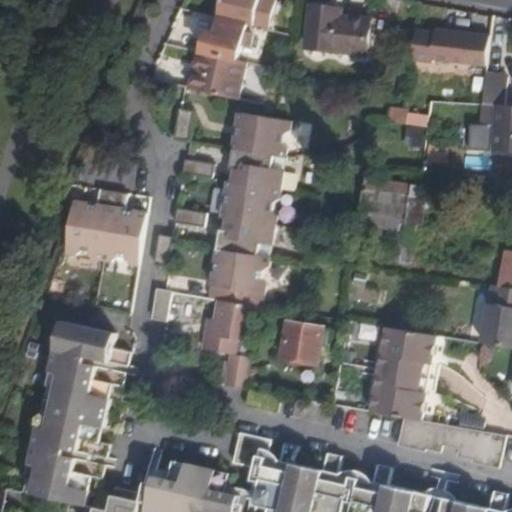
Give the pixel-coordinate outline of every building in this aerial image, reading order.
[(219,0),(215,15),(224,18),(247,24),(268,28),(276,0),(219,0)] [(344,22),(341,18),(321,14),(324,5),(308,2),(302,41),(328,45),(328,54),(368,59),(373,17),(360,14),(358,22),(347,26),(347,22),(344,22)] [(321,14),(341,18),(342,8),(324,5),(321,14)] [(215,15),(211,36),(219,38),(224,18),(215,15)] [(219,38),(211,36),(200,33),(195,50),(238,59),(241,47),(244,32),(247,24),(224,18),(219,38)] [(244,32),(241,47),(250,49),(253,34),(244,32)] [(438,37),(419,35),(415,65),(436,67),(436,64),(490,70),(493,40),(438,34),(438,37)] [(302,50),(328,54),(328,45),(302,41),(302,50)] [(247,60),(238,59),(195,50),(186,88),(240,100),(247,60)] [(511,81),(486,79),(483,110),(499,111),(496,154),(511,155),(511,81)] [(195,118),(181,116),(176,144),(189,147),(191,147),(195,118)] [(240,155),(276,161),(287,163),(289,152),(285,148),(286,139),(292,136),(293,126),(241,117),(239,133),(244,133),(240,155)] [(407,131),(409,120),(393,118),(392,128),(407,131)] [(407,131),(428,133),(429,123),(409,120),(407,131)] [(239,133),(235,154),(240,155),(244,133),(239,133)] [(430,166),(451,163),(448,143),(427,146),(430,166)] [(235,188),(282,196),(285,175),(274,172),(276,161),(240,155),(235,154),(232,175),(237,176),(235,188)] [(216,169),(186,164),(184,179),(213,184),(216,169)] [(364,192),(420,201),(422,193),(365,184),(364,192)] [(230,223),(235,188),(230,186),(225,222),(230,223)] [(281,203),(282,196),(235,188),(230,223),(277,231),(278,221),(275,216),(276,206),(281,203)] [(410,270),(420,201),(364,192),(359,229),(390,234),(385,266),(410,270)] [(96,262),(106,263),(118,196),(103,195),(101,210),(100,214),(92,213),(93,209),(78,207),(74,232),(69,257),(79,259),(84,256),(93,257),(96,262)] [(132,268),(141,269),(149,218),(136,215),(136,220),(128,219),(128,214),(131,199),(118,196),(106,263),(116,265),(120,261),(129,263),(132,268)] [(208,219),(178,213),(176,227),(205,232),(208,219)] [(274,249),(277,231),(230,223),(228,235),(223,234),(220,255),(224,256),(271,263),(272,262),(260,260),(262,248),(274,249)] [(171,272),(176,242),(161,239),(156,269),(171,272)] [(270,272),(271,263),(224,256),(222,276),(216,275),(212,304),(223,305),(241,308),(243,295),(266,298),(267,289),(264,285),(265,275),(270,272)] [(487,349),(511,352),(511,293),(505,292),(497,291),(487,349)] [(169,326),(174,297),(159,294),(154,323),(169,326)] [(258,311),(241,308),(223,305),(217,340),(252,346),(258,311)] [(87,511),(88,511),(89,510),(93,493),(76,489),(79,476),(96,480),(107,482),(110,469),(111,461),(114,448),(104,445),(86,441),(88,428),(107,433),(114,402),(95,398),(98,384),(117,388),(126,390),(129,378),(130,370),(133,356),(115,352),(118,338),(64,326),(54,371),(62,373),(50,428),(41,426),(36,447),(43,449),(41,455),(35,453),(32,469),(40,470),(34,499),(87,511)] [(320,368),(325,332),(290,326),(285,362),(320,368)] [(406,422),(426,426),(431,398),(424,397),(429,369),(436,371),(441,341),(392,333),(377,417),(406,422)] [(54,371),(41,426),(50,428),(62,373),(54,371)] [(114,402),(117,388),(98,384),(95,398),(114,402)] [(280,418),(283,400),(252,394),(249,411),(280,418)] [(500,472),(508,440),(426,426),(406,422),(399,448),(426,454),(427,452),(441,455),(442,449),(444,449),(460,452),(462,453),(461,460),(474,463),(473,465),(500,472)] [(86,441),(104,445),(107,433),(88,428),(86,441)] [(243,436),(240,451),(270,458),(274,443),(243,436)] [(347,511),(348,507),(352,488),(339,485),(341,477),(345,459),(330,456),(327,474),(299,467),(302,450),(287,446),(281,472),(268,469),(266,474),(258,511),(262,511),(347,511)] [(236,467),(266,474),(268,469),(270,458),(240,451),(236,467)] [(186,486),(190,467),(176,464),(172,483),(186,486)] [(240,511),(243,499),(229,496),(216,493),(220,474),(190,467),(186,486),(172,483),(157,480),(153,498),(150,511),(240,511)] [(431,511),(435,498),(392,488),(395,470),(380,468),(377,485),(375,493),(360,490),(355,509),(354,511),(431,511)] [(25,498),(34,499),(40,470),(32,469),(25,498)] [(216,493),(229,496),(234,477),(220,474),(216,493)] [(76,489),(93,493),(96,480),(79,476),(76,489)] [(348,507),(355,509),(360,490),(375,493),(377,485),(341,477),(339,485),(352,488),(348,507)] [(150,511),(153,498),(146,497),(118,490),(116,498),(112,511),(150,511)] [(445,511),(448,501),(449,495),(436,492),(435,498),(431,511),(445,511)] [(508,511),(511,497),(497,493),(493,510),(448,501),(445,511),(508,511)]
